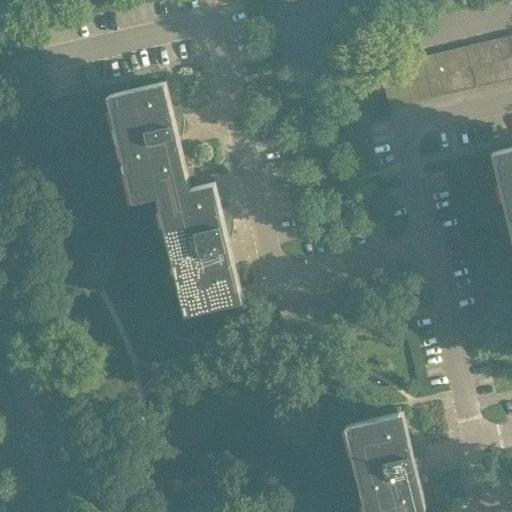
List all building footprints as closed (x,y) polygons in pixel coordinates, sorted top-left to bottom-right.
[(502,60),(511,57),(511,51),(508,36),(497,39),(502,60)] [(487,41),(492,62),(502,60),(497,39),(487,41)] [(476,44),(481,65),(492,62),(487,41),(476,44)] [(465,46),(471,67),(481,65),(476,44),(465,46)] [(454,49),(459,70),(471,67),(465,46),(454,49)] [(444,52),(449,73),(459,70),(454,49),(444,52)] [(433,54),(438,75),(449,73),(444,52),(433,54)] [(422,57),(427,78),(438,75),(433,54),(422,57)] [(422,57),(411,59),(416,80),(427,78),(422,57)] [(507,81),(511,79),(511,57),(502,60),(507,81)] [(400,62),(405,83),(416,80),(411,59),(400,62)] [(507,81),(502,60),(492,62),(497,83),(507,81)] [(400,62),(390,64),(395,85),(405,83),(400,62)] [(486,86),(497,83),(492,62),(481,65),(486,86)] [(379,67),(384,88),(395,85),(390,64),(379,67)] [(486,86),(481,65),(471,67),(476,88),(486,86)] [(464,91),(476,88),(471,67),(459,70),(464,91)] [(464,91),(459,70),(449,73),(454,94),(464,91)] [(443,96),(454,94),(449,73),(438,75),(443,96)] [(432,99),(443,96),(438,75),(427,78),(432,99)] [(421,101),(432,99),(427,78),(416,80),(421,101)] [(410,104),(421,101),(416,80),(405,83),(410,104)] [(184,121),(184,119),(183,119),(183,120),(181,121),(178,110),(169,112),(162,83),(162,82),(113,94),(113,95),(138,201),(162,195),(187,189),(175,136),(182,134),(183,135),(184,131),(184,128),(184,124),(184,121)] [(400,106),(410,104),(405,83),(395,85),(400,106)] [(389,109),(400,106),(395,85),(384,88),(389,109)] [(511,147),(496,151),(496,152),(511,220),(511,147)] [(211,183),(187,189),(162,195),(190,312),(190,313),(239,301),(239,300),(224,237),(231,235),(232,235),(233,232),(233,228),(234,226),(234,223),(233,220),(232,220),(232,221),(230,222),(227,210),(218,212),(212,184),(211,184),(211,183)] [(398,283),(387,286),(392,307),(404,304),(398,283)] [(387,286),(376,288),(382,310),(392,307),(387,286)] [(376,288),(366,290),(371,312),(382,310),(376,288)] [(366,290),(355,293),(360,315),(371,312),(366,290)] [(355,293),(344,296),(349,317),(360,315),(355,293)] [(344,296),(333,298),(338,320),(349,317),(344,296)] [(322,301),(327,322),(338,320),(333,298),(322,301)] [(311,303),(316,325),(327,322),(322,301),(311,303)] [(306,328),(316,325),(311,303),(301,306),(306,328)] [(295,330),(306,328),(301,306),(290,308),(295,330)] [(284,333),(295,330),(290,308),(279,311),(284,333)] [(421,449),(421,448),(420,448),(420,449),(420,450),(418,451),(415,439),(406,441),(399,413),(399,412),(350,424),(350,425),(357,454),(368,500),(370,511),(422,511),(417,488),(412,466),(419,464),(420,464),(420,463),(420,462),(421,461),(421,460),(421,459),(421,458),(421,457),(421,456),(421,455),(421,454),(421,453),(421,452),(421,451),(421,450),(421,449)] [(318,511),(314,495),(290,500),(293,511),(318,511)]
